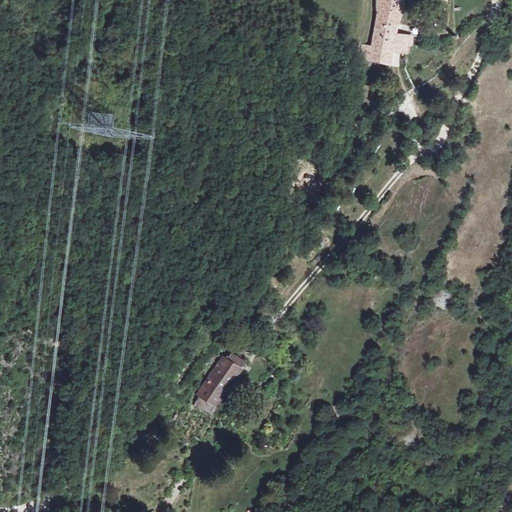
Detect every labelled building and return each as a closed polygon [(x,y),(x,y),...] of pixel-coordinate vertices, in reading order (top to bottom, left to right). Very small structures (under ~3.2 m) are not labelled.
[(373,0),(373,3),(378,3),(371,57),(385,59),(387,45),(389,27),(392,4),(398,4),(398,0),(373,0)] [(400,27),(389,27),(387,45),(399,45),(400,27)] [(400,27),(399,45),(407,46),(409,28),(400,27)] [(227,352),(223,358),(241,370),(245,365),(227,352)] [(223,358),(206,386),(223,397),(241,370),(223,358)] [(223,397),(206,386),(201,393),(204,395),(218,404),(223,397)] [(213,412),(218,404),(204,395),(199,403),(213,412)]
